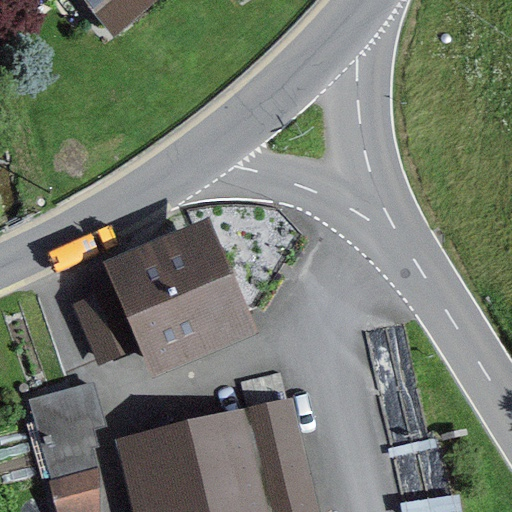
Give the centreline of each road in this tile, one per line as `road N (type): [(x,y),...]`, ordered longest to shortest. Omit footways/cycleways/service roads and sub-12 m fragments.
road 1 (residential): [(382,232),(511,444)]
road 2 (tertiary): [(363,0),(297,77),(189,169)]
road 3 (residential): [(380,0),(352,110),(382,232)]
road 4 (tertiary): [(189,169),(86,235),(0,270)]
road 5 (residential): [(382,232),(296,194),(189,169)]
road 6 (unknown): [(297,336),(114,410)]
road 7 (unknown): [(297,336),(362,511)]
road 8 (unknown): [(402,264),(297,336)]
